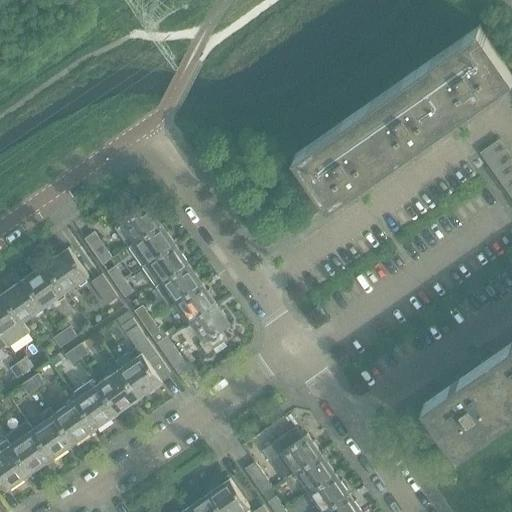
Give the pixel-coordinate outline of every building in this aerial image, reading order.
[(328,203),(330,206),(511,78),(511,72),(479,25),(295,154),(328,203)] [(486,163),(505,149),(499,139),(480,153),(486,163)] [(493,172),(511,159),(511,158),(505,149),(486,163),(493,172)] [(500,182),(511,174),(511,159),(493,172),(500,182)] [(507,192),(511,189),(511,174),(500,182),(507,192)] [(130,246),(162,224),(149,205),(117,227),(130,246)] [(150,263),(176,244),(162,224),(130,246),(131,247),(136,243),(150,263)] [(85,240),(103,265),(113,259),(95,233),(85,240)] [(157,287),(190,264),(176,244),(150,263),(162,281),(156,285),(157,287)] [(47,263),(67,292),(90,276),(70,248),(47,263)] [(45,307),(67,292),(47,263),(25,279),(45,307)] [(200,270),(196,273),(190,264),(157,287),(170,306),(177,302),(203,284),(201,281),(205,278),(200,270)] [(117,286),(125,280),(115,266),(107,271),(117,286)] [(108,306),(119,298),(103,275),(92,283),(108,306)] [(23,322),(45,307),(25,279),(4,294),(23,322)] [(125,280),(117,286),(124,297),(133,291),(125,280)] [(191,322),(217,304),(203,284),(177,302),(191,322)] [(30,332),(23,322),(4,294),(0,296),(0,336),(1,338),(8,348),(30,332)] [(217,304),(191,322),(203,341),(201,342),(208,353),(228,338),(223,330),(231,324),(217,304)] [(144,325),(152,320),(142,305),(134,311),(144,325)] [(172,375),(150,343),(134,320),(123,328),(137,348),(115,362),(121,370),(140,398),(163,383),(162,381),(172,375)] [(158,345),(168,338),(162,330),(160,331),(152,320),(144,325),(158,345)] [(62,332),(69,341),(78,335),(71,326),(62,332)] [(61,347),(69,341),(62,332),(54,337),(61,347)] [(188,368),(185,364),(168,338),(158,345),(178,374),(188,368)] [(74,348),(81,358),(90,352),(83,342),(74,348)] [(511,342),(423,404),(459,455),(511,417),(511,342)] [(73,364),(81,358),(74,348),(66,354),(73,364)] [(18,362),(25,372),(33,366),(26,357),(18,362)] [(16,378),(25,372),(18,362),(10,368),(16,378)] [(118,414),(140,398),(121,370),(99,385),(118,414)] [(30,379),(36,389),(45,383),(38,373),(30,379)] [(118,414),(99,385),(94,378),(72,394),(77,400),(97,429),(118,414)] [(28,395),(36,389),(30,379),(21,385),(28,395)] [(75,444),(97,429),(77,400),(55,416),(75,444)] [(75,444),(55,416),(50,408),(40,415),(45,422),(33,431),(53,459),(75,444)] [(53,459),(33,431),(26,421),(5,436),(7,439),(31,474),(53,459)] [(422,434),(430,445),(437,440),(429,429),(422,434)] [(296,473),(322,455),(308,434),(282,452),(296,473)] [(0,453),(0,478),(1,478),(9,490),(31,474),(7,439),(0,444),(0,450),(1,453),(0,453)] [(309,492),(336,474),(322,455),(296,473),(309,492)] [(254,463),(245,469),(263,495),(272,489),(254,463)] [(323,511),(349,494),(336,474),(309,492),(323,511)] [(209,493),(222,511),(244,511),(250,508),(230,479),(209,493)] [(191,511),(222,511),(209,493),(189,508),(191,511)] [(361,511),(349,494),(323,511),(361,511)] [(274,511),(280,511),(285,509),(276,496),(268,502),(274,511)]
